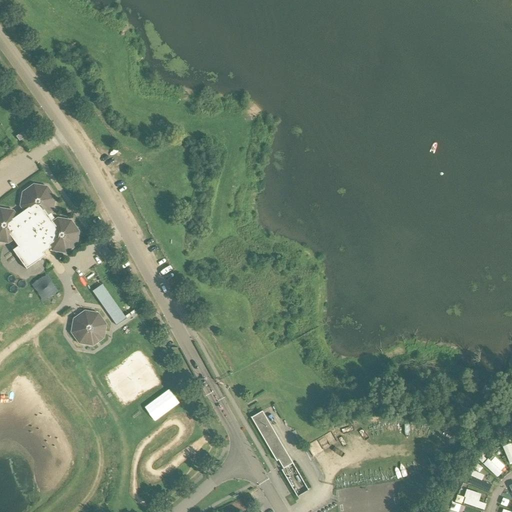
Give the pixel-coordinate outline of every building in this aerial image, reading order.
[(63,256),(75,246),(78,233),(69,221),(56,219),(51,223),(46,216),(51,212),(54,199),(46,188),(32,186),(20,194),(17,207),(22,212),(17,216),(13,211),(0,208),(0,244),(7,245),(12,242),(16,247),(11,251),(24,270),(26,270),(44,256),(42,254),(48,250),(50,253),(63,256)] [(110,255),(105,248),(100,252),(105,259),(110,255)] [(47,275),(31,286),(42,303),(58,293),(47,275)] [(124,319),(101,286),(91,292),(115,326),(124,319)] [(69,334),(77,345),(90,348),(102,339),(105,325),(97,314),(83,312),(71,320),(69,334)] [(146,408),(156,422),(180,404),(169,390),(146,408)] [(263,412),(251,418),(277,462),(279,461),(284,470),(293,464),(263,412)] [(511,465),(511,444),(511,445),(503,448),(510,466),(511,465)] [(501,469),(489,459),(483,466),(495,476),(501,469)] [(309,490),(293,464),(284,470),(282,471),(298,497),(309,490)] [(491,487),(471,477),(468,484),(487,493),(491,487)] [(339,486),(340,511),(366,511),(367,511),(357,511),(356,500),(367,499),(366,493),(400,491),(399,482),(339,486)] [(480,502),(466,497),(464,505),(477,509),(480,502)]
